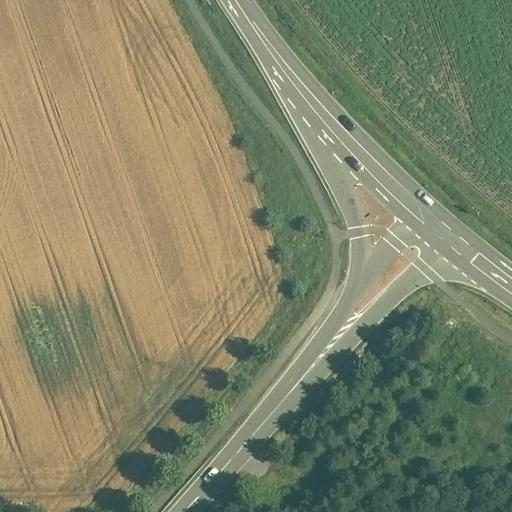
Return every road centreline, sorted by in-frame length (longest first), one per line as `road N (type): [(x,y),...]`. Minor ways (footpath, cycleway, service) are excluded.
road 1 (tertiary): [(191,511),(371,305)]
road 2 (tertiary): [(310,94),(373,263),(371,305)]
road 3 (tertiary): [(310,94),(438,228)]
